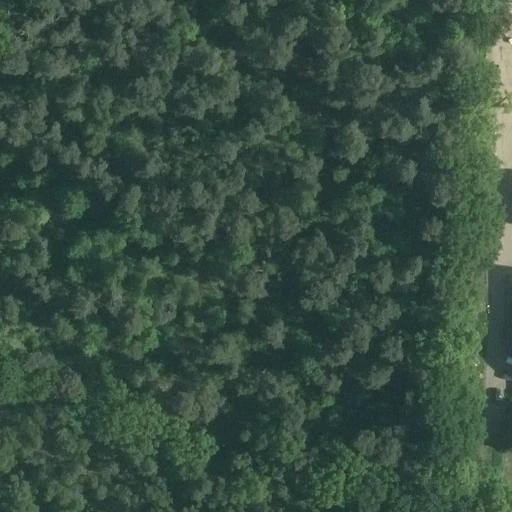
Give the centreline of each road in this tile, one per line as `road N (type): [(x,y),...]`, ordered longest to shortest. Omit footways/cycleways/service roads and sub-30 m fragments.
road 1 (track): [(459,511),(505,57)]
road 2 (track): [(315,0),(505,57)]
